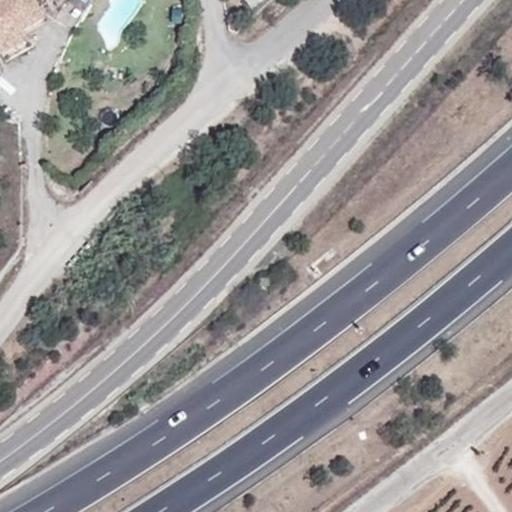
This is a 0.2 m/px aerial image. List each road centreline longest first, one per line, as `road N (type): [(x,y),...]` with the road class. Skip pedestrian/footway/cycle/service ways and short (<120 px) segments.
road 1 (secondary): [(461,0),(142,345),(0,457)]
road 2 (motorway): [(511,165),(262,366),(42,511)]
road 3 (motorway): [(152,511),(299,414),(511,248)]
road 4 (unclassified): [(212,97),(168,130),(0,317)]
road 5 (unclassified): [(511,395),(356,511)]
road 6 (unclassified): [(325,0),(212,97)]
